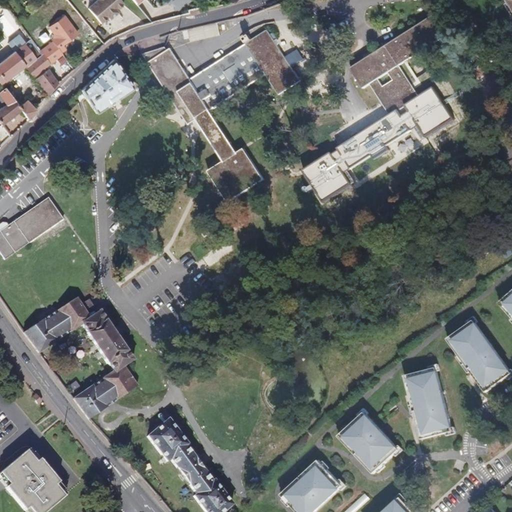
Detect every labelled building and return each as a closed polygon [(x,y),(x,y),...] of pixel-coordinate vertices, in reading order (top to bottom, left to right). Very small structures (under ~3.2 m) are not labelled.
[(119,0),(97,0),(88,8),(101,24),(108,18),(109,20),(118,13),(116,11),(124,5),(119,0)] [(419,96),(400,66),(448,34),(435,14),(380,50),(378,47),(372,51),(374,54),(351,69),(364,89),(371,85),(390,115),(389,116),(387,114),(383,116),(384,119),(339,149),(344,157),(338,161),(337,160),(309,178),(328,209),(356,190),(348,177),(354,173),(352,169),(373,155),(375,159),(389,150),(386,146),(411,130),(410,129),(417,125),(424,137),(452,118),(433,88),(419,96)] [(50,64),(63,55),(61,53),(58,49),(63,45),(77,35),(64,17),(49,28),(54,35),(53,42),(40,51),(50,64)] [(221,36),(218,22),(203,26),(183,30),(185,39),(190,39),(191,42),(221,36)] [(191,80),(184,68),(161,83),(189,125),(197,120),(224,162),(209,172),(229,203),(265,180),(245,149),(238,153),(211,111),(266,75),(280,95),(301,81),(268,30),(253,40),(250,35),(244,39),(247,43),(191,80)] [(156,75),(179,61),(171,48),(167,51),(165,47),(143,54),(156,75)] [(0,84),(4,82),(24,67),(33,78),(35,80),(47,70),(45,68),(50,64),(40,51),(38,48),(24,58),(21,60),(20,58),(14,52),(0,62),(0,84)] [(62,56),(57,60),(61,66),(66,62),(62,56)] [(113,60),(81,90),(96,114),(132,88),(113,60)] [(156,75),(161,83),(184,68),(179,61),(156,75)] [(47,70),(35,80),(48,96),(58,84),(47,69),(47,70)] [(2,126),(21,110),(19,108),(4,89),(0,91),(0,100),(4,106),(0,109),(0,123),(1,125),(2,126)] [(66,105),(64,106),(69,111),(77,103),(72,98),(66,105)] [(36,111),(35,109),(27,100),(19,108),(21,110),(28,120),(36,111)] [(0,254),(4,260),(63,220),(48,198),(8,226),(6,223),(2,223),(0,224),(0,254)] [(511,292),(500,303),(511,316),(511,292)] [(75,298),(23,333),(38,353),(82,325),(113,371),(73,399),(88,420),(137,386),(123,367),(133,360),(126,350),(125,351),(105,321),(106,320),(99,311),(97,312),(88,300),(80,305),(75,298)] [(511,373),(474,321),(448,340),(473,373),(476,378),(487,393),(511,374),(511,373)] [(437,368),(406,376),(416,416),(418,422),(422,440),(453,432),(437,368)] [(365,413),(339,437),(356,454),(359,458),(374,474),(400,450),(365,413)] [(168,420),(147,437),(166,462),(170,459),(196,494),(193,496),(204,511),(223,511),(232,505),(214,481),(212,482),(186,447),(187,446),(168,420)] [(45,511),(64,497),(54,486),(58,482),(39,460),(35,463),(25,451),(5,469),(0,472),(0,474),(8,485),(5,488),(24,511),(28,508),(31,511),(45,511)] [(315,511),(344,486),(320,460),(302,477),(298,480),(282,495),(297,511),(315,511)] [(385,511),(414,511),(401,498),(385,511)]
